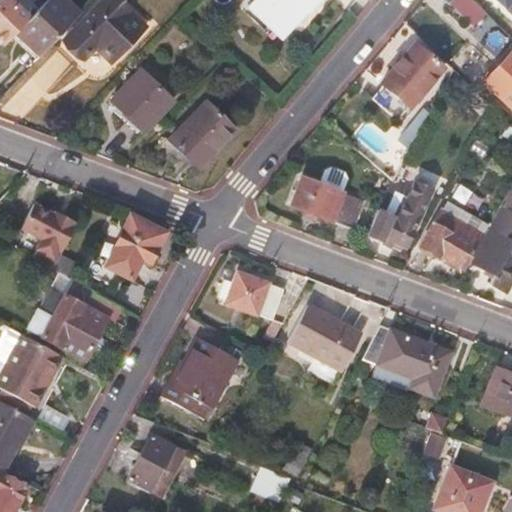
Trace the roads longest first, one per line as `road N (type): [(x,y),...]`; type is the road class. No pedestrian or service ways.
road 1 (residential): [(59,511),(214,220)]
road 2 (residential): [(214,220),(511,331)]
road 3 (residential): [(214,220),(395,0)]
road 4 (residential): [(0,141),(214,220)]
